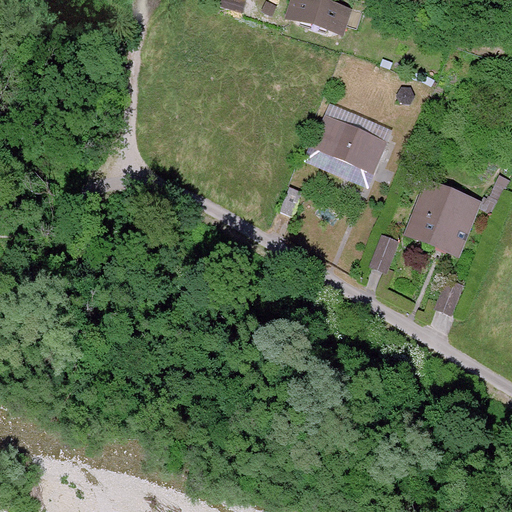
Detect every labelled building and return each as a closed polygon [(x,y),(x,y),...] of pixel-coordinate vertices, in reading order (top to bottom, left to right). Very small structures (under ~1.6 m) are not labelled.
[(290,0),(283,27),(340,43),(348,14),(295,0),(290,0)] [(303,166),(364,190),(382,146),(320,122),(303,166)] [(402,241),(458,262),(480,206),(424,185),(402,241)] [(301,195),(288,189),(279,211),(292,217),(301,195)] [(398,246),(379,239),(367,270),(386,278),(398,246)] [(450,319),(464,288),(445,280),(431,311),(450,319)]
